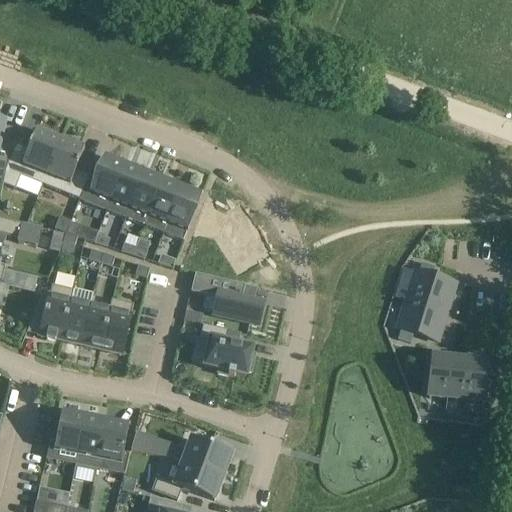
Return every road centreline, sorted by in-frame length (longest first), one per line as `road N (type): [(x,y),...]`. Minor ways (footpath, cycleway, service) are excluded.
road 1 (residential): [(272,436),(307,304),(297,253),(266,198),(226,165),(0,76)]
road 2 (residential): [(499,128),(145,0)]
road 3 (residential): [(0,359),(61,381),(155,395),(272,436)]
